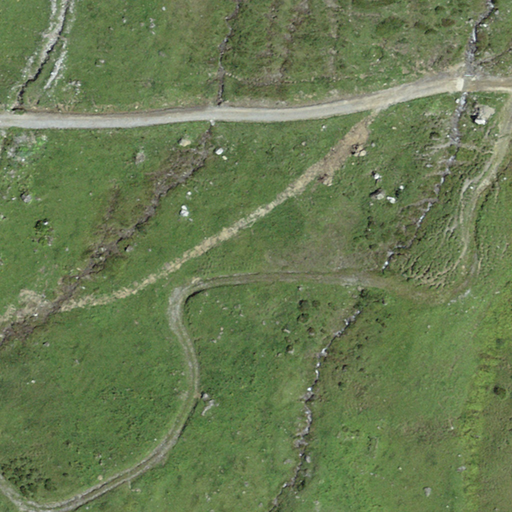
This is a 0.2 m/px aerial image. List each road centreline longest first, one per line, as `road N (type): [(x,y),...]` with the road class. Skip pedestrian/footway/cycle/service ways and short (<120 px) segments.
road 1 (track): [(0,480),(20,503),(44,511),(69,506),(157,455),(195,388),(192,354),(175,318),(178,294),(198,281),(363,280),(444,297),(466,285),(474,264),(473,210),(502,161),(511,116)]
road 2 (track): [(0,118),(119,124),(348,108),(453,84),(511,88)]
